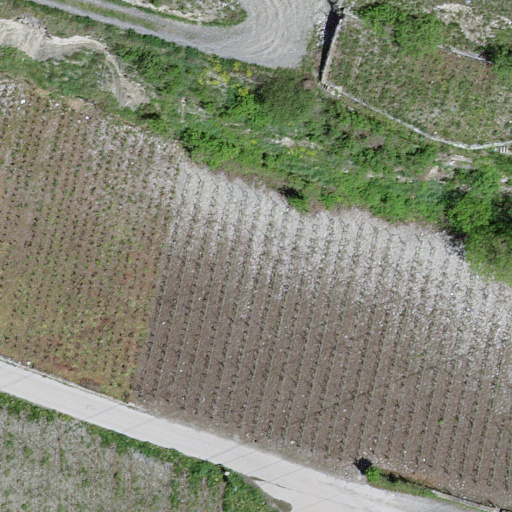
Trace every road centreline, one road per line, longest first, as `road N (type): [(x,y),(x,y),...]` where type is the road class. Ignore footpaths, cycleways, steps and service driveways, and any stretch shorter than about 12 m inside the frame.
road 1 (unclassified): [(334,511),(292,486),(0,381)]
road 2 (track): [(12,0),(211,54),(250,25),(249,0)]
